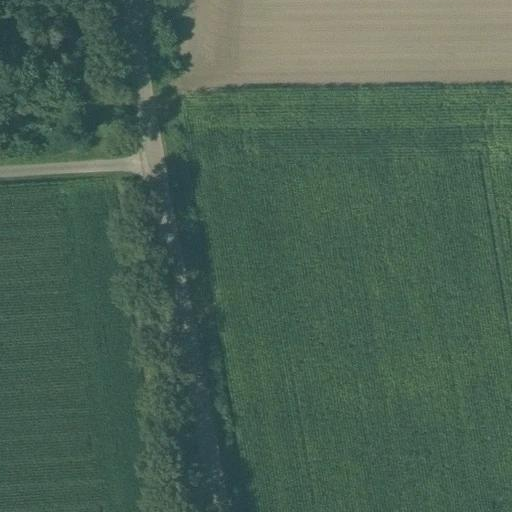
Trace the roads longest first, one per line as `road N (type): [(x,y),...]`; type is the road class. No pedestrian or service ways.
road 1 (unclassified): [(156,162),(219,511)]
road 2 (unclassified): [(134,0),(156,162)]
road 3 (unclassified): [(156,162),(0,169)]
